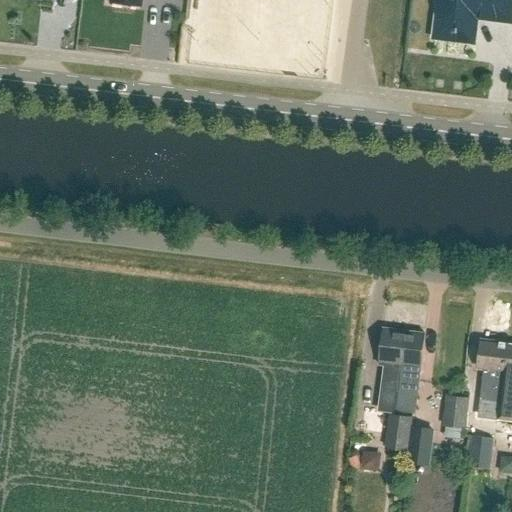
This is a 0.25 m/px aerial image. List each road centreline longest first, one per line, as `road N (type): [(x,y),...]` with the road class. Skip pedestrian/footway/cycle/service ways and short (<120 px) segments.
road 1 (tertiary): [(511,145),(0,82)]
road 2 (unclassified): [(511,283),(0,224)]
